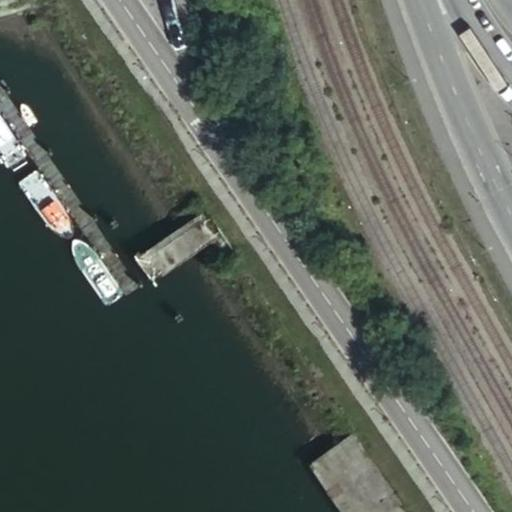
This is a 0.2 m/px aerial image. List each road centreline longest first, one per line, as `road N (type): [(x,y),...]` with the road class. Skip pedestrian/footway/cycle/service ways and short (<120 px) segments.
road 1 (unclassified): [(119,0),(466,511)]
road 2 (primary): [(420,0),(463,115),(511,210)]
